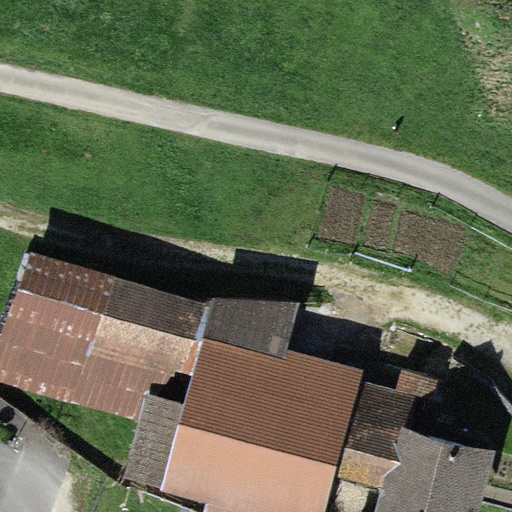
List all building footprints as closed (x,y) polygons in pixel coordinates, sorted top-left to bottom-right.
[(27,266),(0,330),(0,385),(138,428),(143,413),(179,425),(201,357),(205,318),(27,266)] [(205,318),(201,357),(275,364),(280,318),(206,310),(205,318)] [(152,506),(168,511),(328,511),(336,492),(374,507),(397,448),(409,415),(275,364),(201,357),(179,425),(152,506)] [(152,506),(179,425),(143,413),(138,428),(116,494),(152,506)] [(467,511),(481,474),(397,448),(374,507),(372,511),(467,511)]
